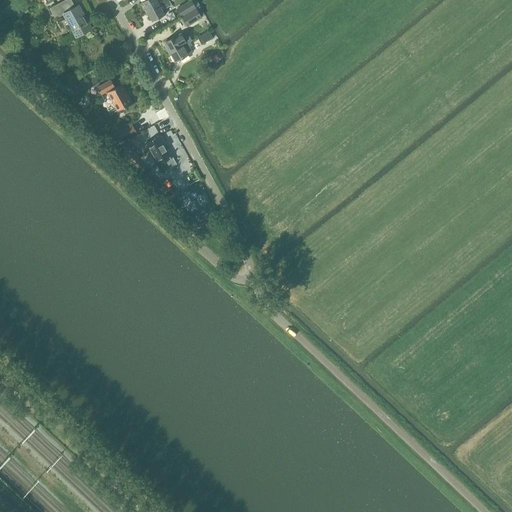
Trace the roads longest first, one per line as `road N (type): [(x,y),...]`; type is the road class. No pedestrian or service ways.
road 1 (unclassified): [(255,276),(234,274),(0,56)]
road 2 (unclassified): [(491,511),(261,298),(255,276)]
road 3 (unclassified): [(255,276),(244,242),(109,0)]
road 4 (unclassified): [(153,511),(0,367)]
